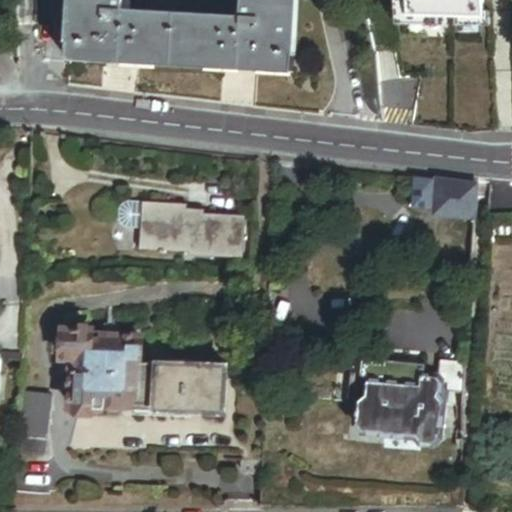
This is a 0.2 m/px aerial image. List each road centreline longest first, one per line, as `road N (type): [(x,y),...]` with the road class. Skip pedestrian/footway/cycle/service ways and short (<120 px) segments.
road 1 (unknown): [(261,134),(238,269),(227,278),(60,306),(46,317),(40,340),(56,384),(59,462),(224,479),(240,494),(242,511)]
road 2 (residential): [(0,109),(511,162)]
